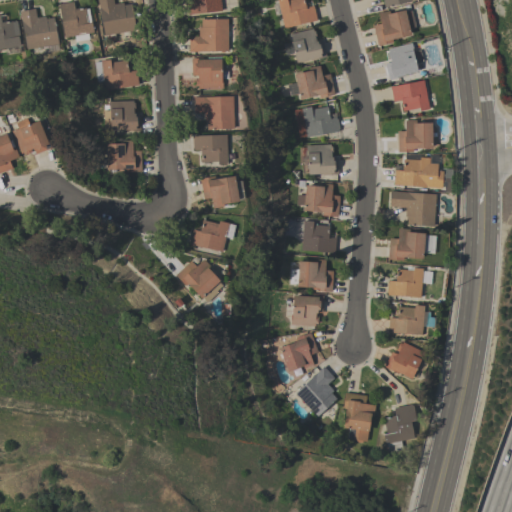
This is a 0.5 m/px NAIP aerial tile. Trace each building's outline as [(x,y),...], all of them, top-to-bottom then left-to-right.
[(135,29),(103,35),(96,0),(112,0),(113,4),(122,2),(122,5),(130,3),(135,29)] [(219,0),(221,10),(187,14),(185,0),(219,0)] [(279,14),(274,15),(272,4),(273,4),(273,0),(303,0),(305,7),(312,5),(316,20),(283,28),(279,14)] [(63,37),(57,4),(72,1),(73,8),(84,7),(84,9),(87,8),(90,22),(91,22),(92,32),(87,33),(88,38),(74,41),(73,35),(63,37)] [(25,49),(18,11),(34,8),(35,17),(44,16),(44,18),(52,17),(57,43),(25,49)] [(404,9),(405,14),(411,12),(414,27),(408,28),(409,34),(391,39),(391,42),(377,45),(372,25),(379,23),(377,13),(389,10),(389,12),(404,9)] [(226,18),(227,51),(188,51),(188,36),(197,35),(197,26),(200,26),(200,19),(226,18)] [(0,47),(0,22),(11,20),(11,22),(14,21),(15,24),(12,24),(14,36),(17,36),(20,52),(5,55),(3,47),(0,47)] [(285,55),(282,43),(290,41),(288,34),(312,28),(312,30),(313,30),(315,38),(314,38),(315,40),(320,39),(324,56),(309,60),(309,59),(296,62),(293,53),(285,55)] [(511,70),(500,62),(503,58),(492,49),(496,43),(493,40),(503,28),(511,35),(511,70)] [(386,48),(410,42),(412,50),(419,49),(422,60),(414,62),(416,71),(403,74),(403,75),(388,79),(383,63),(390,61),(389,59),(388,59),(386,51),(387,50),(386,48)] [(220,58),(220,79),(221,79),(221,88),(197,88),(197,86),(194,86),(194,77),(197,77),(197,75),(190,75),(190,57),(205,57),(205,58),(220,58)] [(135,70),(137,85),(104,89),(102,81),(96,81),(93,62),(100,61),(99,60),(109,59),(109,62),(125,59),(127,71),(135,70)] [(289,96),(287,84),(295,82),(293,74),(307,70),(307,67),(318,65),(320,75),(328,73),(333,94),(318,98),(317,94),(298,99),(297,94),(289,96)] [(422,79),(428,108),(419,110),(418,107),(402,111),(400,99),(392,101),(389,86),(422,79)] [(231,95),(233,128),(206,129),(206,120),(203,121),(203,112),(193,113),(193,97),(231,95)] [(107,101),(132,100),(132,102),(133,102),(133,106),(132,106),(132,113),(134,113),(134,114),(139,114),(139,130),(130,130),(130,129),(109,130),(109,129),(103,129),(102,120),(109,119),(109,108),(107,108),(107,101)] [(298,138),(292,109),(310,106),(310,109),(326,106),(328,118),(335,117),(335,118),(336,118),(338,128),(337,129),(338,131),(298,138)] [(19,153),(10,130),(17,128),(14,122),(25,118),(28,124),(38,120),(43,132),(44,132),(50,147),(34,153),(32,148),(29,149),(30,151),(23,154),(22,152),(19,153)] [(431,122),(431,148),(412,148),(412,151),(396,151),(396,131),(404,130),(404,119),(415,119),(415,122),(431,122)] [(11,168),(0,171),(0,128),(1,127),(4,133),(5,133),(10,147),(13,146),(17,156),(8,160),(11,168)] [(232,149),(233,162),(226,162),(226,164),(217,164),(217,161),(200,162),(200,150),(193,150),(193,148),(192,148),(191,137),(192,137),(192,135),(225,134),(226,150),(232,149)] [(120,140),(131,140),(131,150),(139,150),(140,171),(125,171),(125,168),(106,169),(105,143),(120,143),(120,140)] [(305,145),(329,144),(329,146),(331,146),(331,154),(330,154),(330,157),(331,157),(336,157),(337,174),(321,175),(321,173),(307,174),(307,173),(303,173),(302,155),(305,155),(305,145)] [(392,184),(393,169),(402,170),(402,158),(419,159),(419,156),(428,157),(428,163),(436,163),(436,170),(442,171),(441,188),(392,184)] [(241,180),(243,198),(237,199),(237,201),(222,203),(223,206),(211,208),(210,198),(202,199),(199,177),(214,175),(214,178),(234,175),(234,181),(241,180)] [(338,195),(336,216),(320,215),(321,212),(302,210),(302,205),(295,204),(296,194),(303,195),(304,184),(320,186),(320,183),(331,184),(330,195),(338,195)] [(389,190),(435,194),(432,226),(405,224),(406,216),(404,216),(404,207),(388,206),(389,190)] [(227,223),(233,224),(230,238),(224,236),(221,251),(188,244),(191,229),(199,231),(201,220),(217,223),(218,220),(227,222),(227,223)] [(302,220),(312,221),(312,224),(328,225),(327,237),(334,237),(333,253),(299,250),(302,220)] [(423,234),(436,235),(434,253),(422,252),(422,258),(402,257),(402,260),(387,259),(388,238),(396,238),(397,228),(424,230),(423,234)] [(217,292),(206,302),(201,296),(200,297),(186,283),(184,286),(174,275),(189,260),(194,266),(202,258),(210,267),(209,268),(218,278),(217,279),(218,280),(217,281),(222,286),(216,291),(217,292)] [(330,292),(315,291),(315,289),(311,289),(311,287),(296,286),(296,284),(288,283),(289,268),(297,269),(297,260),(312,261),(313,259),(324,259),(323,270),(332,270),(330,292)] [(421,270),(432,271),(431,284),(420,283),(419,297),(386,294),(386,293),(385,293),(386,282),(387,282),(387,280),(394,281),(395,269),(411,270),(412,267),(421,268),(421,270)] [(292,295),(305,296),(305,294),(322,296),(321,313),(314,312),(314,314),(317,315),(316,324),(313,323),(313,326),(289,324),(290,315),(286,315),(286,313),(288,313),(288,307),(291,307),(292,295)] [(430,311),(429,316),(436,317),(435,327),(421,326),(421,334),(386,332),(388,317),(396,317),(397,306),(413,307),(413,304),(423,305),(422,311),(426,311),(430,311)] [(308,332),(316,352),(308,355),(312,364),(302,368),(301,365),(287,371),(278,348),(294,341),(293,338),(308,332)] [(427,362),(422,372),(418,370),(414,379),(411,377),(411,378),(397,372),(397,373),(382,366),(390,351),(396,354),(397,351),(395,350),(398,342),(400,343),(401,341),(423,352),(420,359),(427,362)] [(294,392),(322,366),(333,377),(326,384),(332,390),(330,392),(335,398),(331,402),(334,406),(325,414),(322,411),(316,416),(294,392)] [(343,392),(365,395),(364,403),(374,404),(372,416),(369,415),(367,431),(365,441),(362,440),(361,442),(356,442),(354,439),(352,439),(353,429),(342,427),(345,408),(342,407),(343,392)] [(384,443),(382,434),(381,434),(380,427),(382,427),(382,423),(383,423),(382,417),(393,415),(392,408),(411,404),(411,405),(412,405),(415,420),(409,421),(413,437),(399,440),(401,449),(387,452),(385,443),(384,443)]
